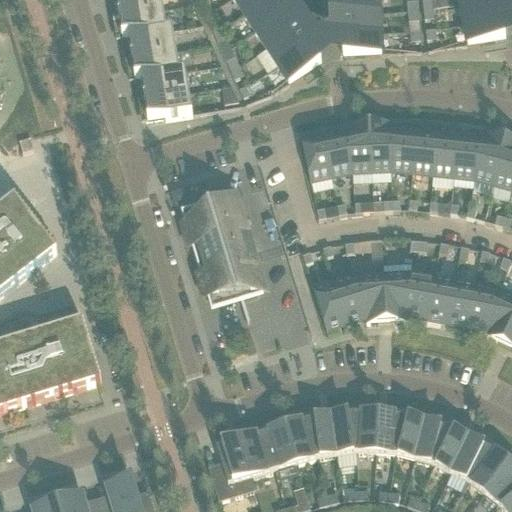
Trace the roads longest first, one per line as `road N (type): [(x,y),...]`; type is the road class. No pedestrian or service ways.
road 1 (residential): [(132,166),(341,103),(448,100),(511,111)]
road 2 (residential): [(205,420),(315,386),(380,382),(455,398),(511,426)]
road 3 (unclassified): [(205,420),(132,166)]
road 4 (unclassified): [(0,481),(205,420)]
road 5 (unclassified): [(132,166),(81,0)]
